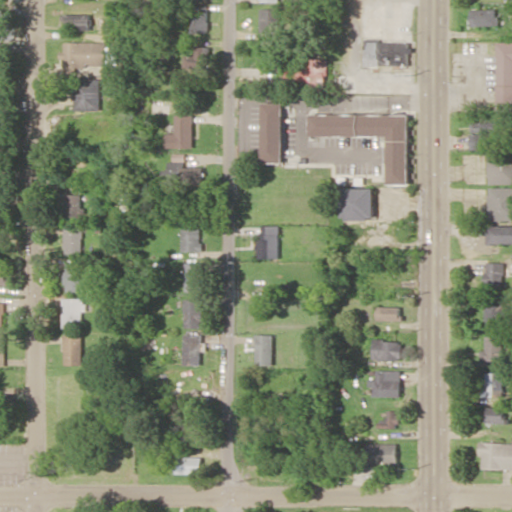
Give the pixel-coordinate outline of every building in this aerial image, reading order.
[(192,33),(210,32),(209,5),(191,6),(192,33)] [(260,8),(261,31),(281,30),(280,8),(260,8)] [(499,25),(499,8),(472,9),(472,26),(499,25)] [(92,29),(93,14),(64,13),(64,28),(92,29)] [(0,21),(0,39),(9,39),(8,22),(0,21)] [(366,66),(410,64),(409,40),(365,41),(366,66)] [(511,40),(500,41),(499,111),(511,110),(511,40)] [(108,66),(109,42),(67,41),(67,66),(108,66)] [(261,65),(284,66),(285,42),(262,41),(261,65)] [(305,89),(330,89),(329,53),(289,54),(290,80),(305,80),(305,89)] [(101,79),(76,79),(76,109),(102,109),(101,79)] [(284,102),(263,102),(264,162),(285,162),(284,102)] [(411,114),(311,113),(310,135),(389,136),(389,183),(411,184),(411,114)] [(195,147),(194,114),(176,114),(177,132),(167,133),(168,148),(195,147)] [(472,149),(493,149),(493,131),(501,131),(501,120),(473,121),(473,132),(472,132),(472,149)] [(489,183),(511,183),(511,150),(490,150),(489,183)] [(204,166),(186,167),(186,153),(175,153),(175,161),(165,161),(166,187),(205,186),(204,166)] [(511,219),(511,186),(489,187),(490,220),(511,219)] [(375,219),(375,188),(343,188),(343,219),(375,219)] [(82,193),(66,194),(66,217),(83,217),(82,193)] [(281,225),(261,224),(260,257),(280,258),(281,225)] [(490,243),(511,242),(511,224),(490,225),(490,243)] [(84,254),(84,225),(65,225),(66,254),(84,254)] [(202,249),(203,226),(183,226),(182,249),(202,249)] [(85,290),(85,261),(66,261),(67,291),(85,290)] [(186,291),(203,291),(202,262),(185,262),(186,291)] [(506,263),(487,262),(486,286),(505,286),(506,263)] [(10,269),(0,267),(0,283),(9,284),(10,269)] [(85,297),(64,297),(64,327),(84,327),(85,297)] [(185,327),(203,327),(203,298),(185,299),(185,327)] [(487,327),(508,327),(507,298),(486,299),(487,327)] [(402,306),(378,305),(378,320),(401,320),(402,306)] [(66,364),(83,364),(83,334),(66,334),(66,364)] [(202,365),(203,334),(185,334),(185,364),(202,365)] [(274,365),(275,334),(257,334),(257,364),(274,365)] [(483,360),(504,360),(505,336),(488,335),(487,350),(483,350),(483,360)] [(404,340),(374,339),(374,359),(404,360),(404,340)] [(370,378),(370,386),(375,386),(375,395),(403,396),(403,370),(377,369),(377,379),(370,378)] [(504,372),(487,372),(487,386),(483,386),(483,396),(504,396),(504,372)] [(507,423),(508,407),(488,406),(487,422),(507,423)] [(389,416),(380,416),(380,427),(400,427),(400,410),(389,410),(389,416)] [(175,430),(175,442),(199,441),(199,429),(175,430)] [(511,468),(511,442),(482,441),(482,468),(511,468)] [(398,443),(366,443),(366,464),(398,463),(398,443)]
